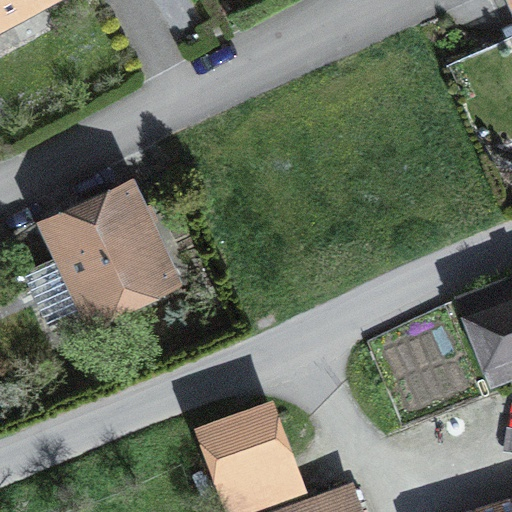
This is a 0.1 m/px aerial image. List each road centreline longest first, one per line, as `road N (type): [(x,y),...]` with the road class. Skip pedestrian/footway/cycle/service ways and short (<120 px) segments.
road 1 (unclassified): [(511,251),(0,464)]
road 2 (residential): [(344,0),(0,186)]
